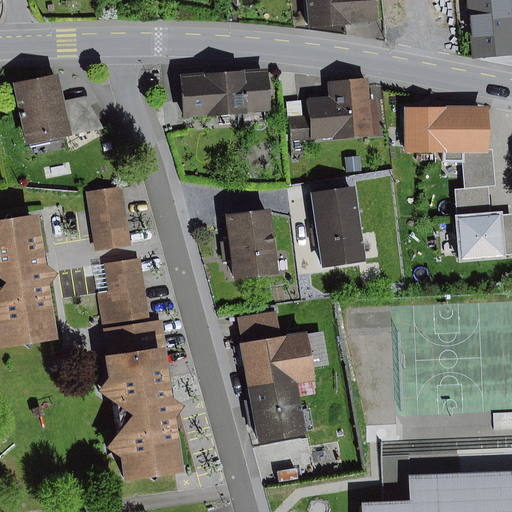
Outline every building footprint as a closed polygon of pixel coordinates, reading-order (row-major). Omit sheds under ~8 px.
[(303,0),(306,29),(372,24),(370,0),(303,0)] [(505,0),(466,0),(472,61),(511,57),(511,14),(507,14),(505,0)] [(266,72),(181,80),(185,124),(270,116),(266,72)] [(56,76),(11,84),(23,147),(68,138),(56,76)] [(330,101),(303,102),(304,120),(293,120),(294,140),(377,136),(375,101),(368,101),(368,82),(329,84),(330,101)] [(84,98),(65,101),(71,134),(101,129),(84,98)] [(484,108),(411,111),(413,147),(466,145),(468,195),(459,195),(460,219),(457,220),(459,259),(500,257),(498,215),(488,216),(486,186),(494,186),(492,151),(486,149),(484,108)] [(352,186),(307,192),(318,269),(362,263),(352,186)] [(120,187),(85,192),(94,252),(129,247),(120,187)] [(268,212),(224,217),(231,280),(276,275),(268,212)] [(35,215),(0,219),(0,348),(53,341),(45,285),(53,272),(43,266),(35,215)] [(139,260),(103,265),(107,291),(98,293),(103,325),(148,318),(139,260)] [(236,318),(239,345),(278,338),(276,312),(236,318)] [(161,322),(103,330),(106,355),(100,355),(103,381),(96,391),(114,405),(117,429),(104,448),(117,458),(120,480),(179,472),(172,419),(181,406),(171,399),(161,322)] [(239,345),(247,388),(294,380),(313,377),(311,369),(330,366),(323,329),(278,338),(239,345)] [(294,380),(247,388),(256,442),(304,434),(294,380)] [(409,501),(359,503),(358,511),(511,511),(511,471),(408,475),(409,501)]
